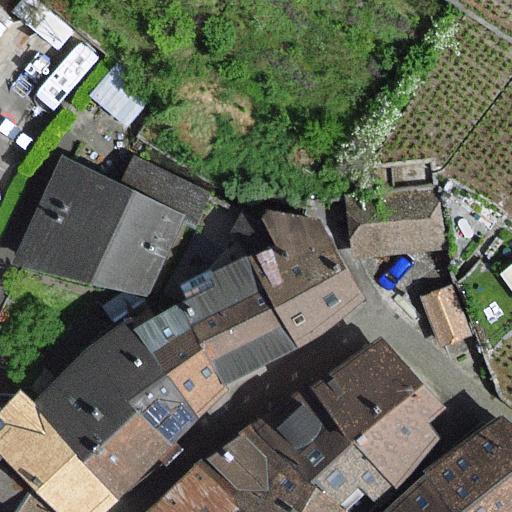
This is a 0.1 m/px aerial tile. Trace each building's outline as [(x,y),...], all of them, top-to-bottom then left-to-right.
[(65,163),(21,261),(146,292),(180,217),(65,163)] [(352,198),(353,251),(437,248),(436,195),(352,198)] [(265,219),(282,246),(249,260),(300,348),(363,298),(317,223),(271,213),(265,219)] [(177,286),(185,302),(222,388),(300,348),(249,260),(177,286)] [(469,333),(452,289),(426,298),(443,343),(469,333)] [(185,302),(128,333),(200,417),(222,388),(185,302)] [(89,352),(55,387),(35,407),(85,464),(139,412),(175,443),(200,417),(128,333),(123,327),(89,352)] [(381,340),(312,387),(393,485),(436,435),(426,420),(441,406),(381,340)] [(312,387),(251,426),(345,511),(347,511),(361,498),(366,493),(374,502),(393,485),(312,387)] [(103,511),(116,499),(85,464),(35,407),(21,392),(2,415),(12,425),(0,436),(0,450),(64,511),(103,511)] [(175,443),(139,412),(85,464),(116,499),(175,443)] [(511,511),(511,428),(500,420),(426,477),(451,511),(511,511)] [(206,459),(249,511),(345,511),(251,426),(206,459)] [(249,511),(206,459),(152,511),(249,511)] [(0,468),(0,511),(17,511),(29,495),(0,468)] [(390,511),(451,511),(426,477),(390,511)] [(51,511),(29,495),(17,511),(51,511)]
